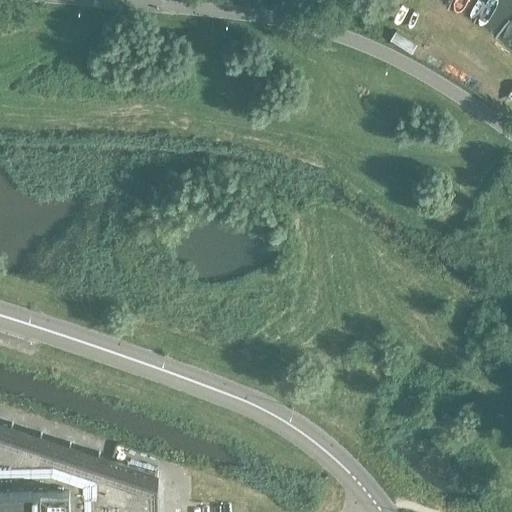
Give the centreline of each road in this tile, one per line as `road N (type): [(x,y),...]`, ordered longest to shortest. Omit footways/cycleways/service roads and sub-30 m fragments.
road 1 (unclassified): [(87,0),(228,12),(322,31),(406,66),(511,132)]
road 2 (tertiary): [(376,504),(322,448),(270,413),(0,315)]
road 3 (track): [(374,0),(511,89)]
